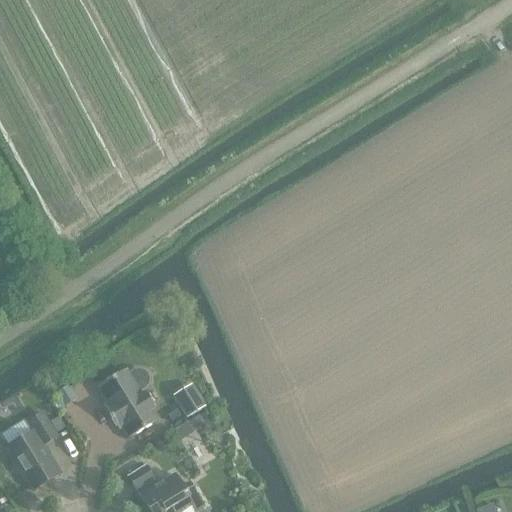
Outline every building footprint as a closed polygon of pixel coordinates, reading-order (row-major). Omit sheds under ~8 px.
[(129,439),(157,422),(150,411),(154,408),(145,394),(141,396),(139,394),(145,390),(148,386),(149,381),(149,377),(146,373),(142,371),(138,370),(134,371),(127,374),(125,371),(97,388),(107,404),(103,406),(118,430),(122,428),(129,439)] [(67,387),(55,395),(64,407),(76,400),(67,387)] [(197,397),(178,408),(185,419),(204,408),(197,397)] [(12,472),(22,475),(32,492),(60,475),(42,446),(56,438),(41,414),(27,423),(33,432),(6,448),(14,462),(12,472)] [(202,414),(186,423),(192,433),(207,423),(202,414)] [(58,418),(50,423),(57,433),(64,428),(58,418)] [(127,477),(139,497),(148,511),(164,511),(171,508),(173,511),(195,511),(202,507),(188,485),(182,489),(174,476),(157,486),(145,466),(127,477)]
